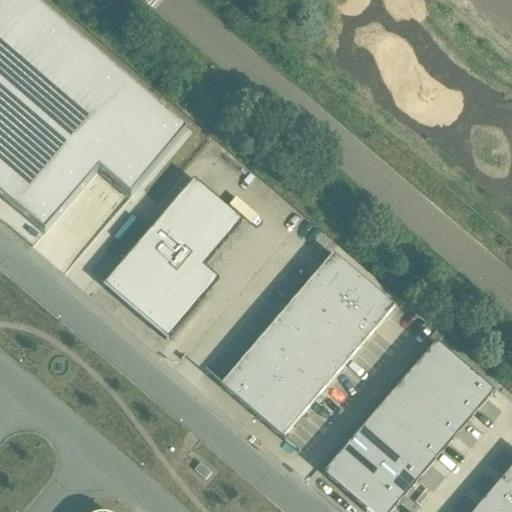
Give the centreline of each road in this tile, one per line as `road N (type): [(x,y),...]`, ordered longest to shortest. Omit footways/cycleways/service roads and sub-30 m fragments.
road 1 (unclassified): [(511,295),(166,0)]
road 2 (unclassified): [(303,511),(0,253)]
